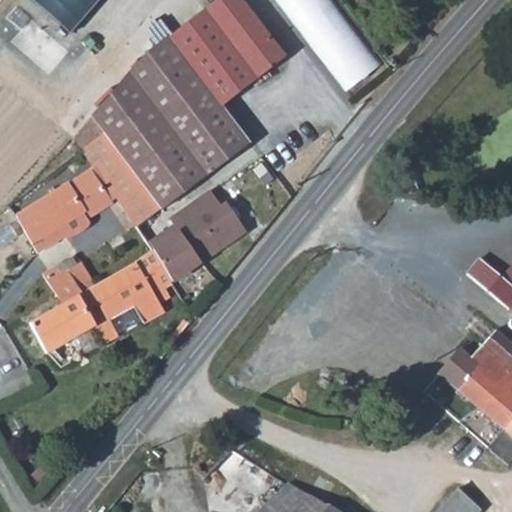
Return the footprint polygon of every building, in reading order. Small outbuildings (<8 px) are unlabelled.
[(223,38),(254,78),(282,56),(239,0),(214,0),(165,39),(130,70),(151,97),(223,38)] [(284,0),(347,92),(385,67),(339,0),(284,0)] [(113,130),(124,142),(168,204),(245,145),(215,108),(254,78),(223,38),(151,97),(147,101),(113,130)] [(125,74),(86,111),(101,132),(104,130),(101,126),(133,83),(125,74)] [(101,126),(104,130),(101,132),(114,150),(124,142),(113,130),(147,101),(133,83),(101,126)] [(124,142),(114,150),(150,197),(156,206),(159,210),(168,204),(124,142)] [(94,170),(17,217),(38,250),(87,219),(92,225),(120,207),(117,202),(132,191),(118,171),(101,182),(94,170)] [(150,197),(138,206),(145,215),(156,206),(150,197)] [(227,207),(214,216),(204,201),(167,223),(175,236),(153,250),(172,282),(244,235),(227,207)] [(90,328),(104,348),(116,340),(103,322),(133,305),(144,323),(164,312),(158,303),(168,297),(163,288),(172,282),(153,250),(97,284),(62,305),(29,326),(47,353),(90,328)] [(511,258),(499,274),(475,254),(462,270),(504,305),(511,296),(511,258)] [(62,305),(97,284),(86,264),(66,273),(64,268),(54,274),(50,267),(42,272),(62,305)] [(490,448),(510,463),(511,460),(511,344),(497,332),(472,360),(466,355),(445,382),(506,429),(490,448)] [(193,470),(204,479),(229,456),(216,446),(193,470)] [(257,511),(334,511),(331,509),(289,487),(257,511)] [(445,511),(465,511),(470,508),(461,499),(445,511)]
